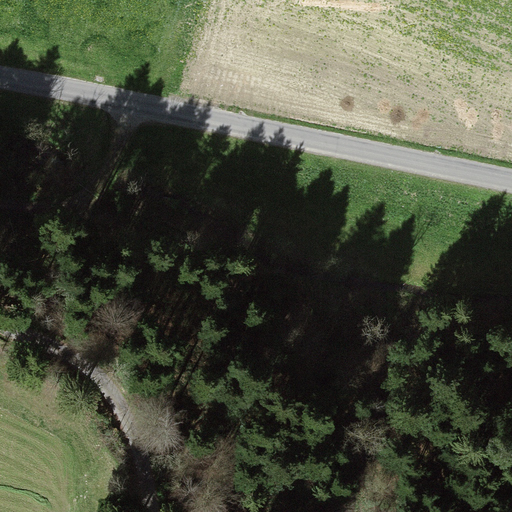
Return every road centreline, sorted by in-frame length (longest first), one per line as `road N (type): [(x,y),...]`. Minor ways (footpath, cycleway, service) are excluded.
road 1 (unclassified): [(0,76),(511,187)]
road 2 (unclassified): [(145,511),(126,424),(96,386),(26,330),(0,323)]
road 3 (track): [(133,104),(97,191),(0,208)]
